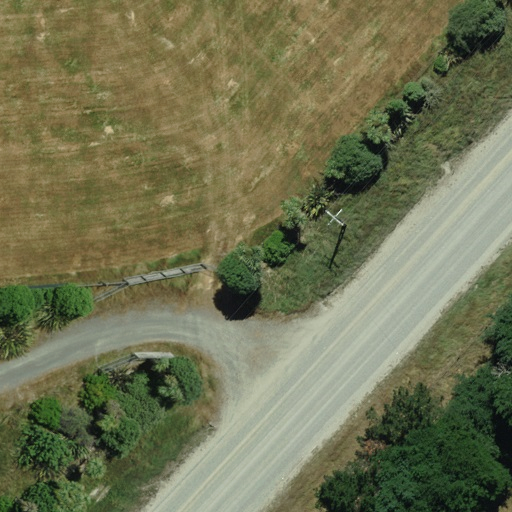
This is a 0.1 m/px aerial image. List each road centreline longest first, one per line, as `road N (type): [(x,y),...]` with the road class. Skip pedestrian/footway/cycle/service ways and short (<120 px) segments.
road 1 (unclassified): [(511,170),(197,511)]
road 2 (track): [(297,407),(192,331),(87,338),(0,372)]
